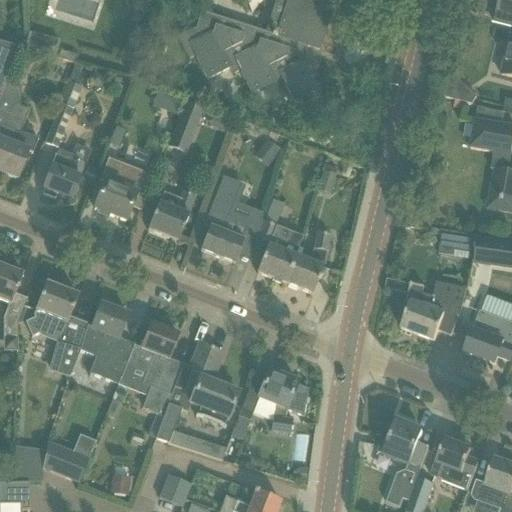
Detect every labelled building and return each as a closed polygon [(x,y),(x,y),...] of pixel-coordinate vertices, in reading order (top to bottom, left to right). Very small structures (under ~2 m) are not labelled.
[(284,87),(296,110),(319,98),(302,64),(307,49),(319,53),(334,4),(323,0),(275,0),(264,34),(197,13),(197,14),(200,15),(196,30),(177,40),(188,62),(194,59),(207,84),(230,72),(232,76),(239,73),(252,98),(276,85),(279,90),(284,87)] [(511,0),(499,0),(496,14),(511,17),(511,33),(501,77),(511,79),(511,0)] [(27,35),(23,52),(55,60),(59,43),(27,35)] [(0,98),(6,83),(5,83),(18,51),(0,45),(0,98)] [(44,145),(57,151),(86,78),(80,75),(83,68),(75,65),(58,106),(60,107),(44,145)] [(94,75),(88,80),(90,88),(97,91),(103,86),(102,78),(94,75)] [(444,99),(444,100),(456,102),(468,106),(472,107),(477,99),(446,92),(444,99)] [(20,135),(28,113),(0,101),(0,175),(17,182),(24,163),(27,153),(32,155),(38,142),(20,135)] [(456,102),(453,110),(465,113),(468,106),(456,102)] [(167,149),(186,157),(203,113),(185,105),(167,149)] [(472,140),(470,151),(490,154),(494,155),(491,171),(495,172),(494,176),(487,211),(495,213),(511,215),(511,129),(475,123),(475,127),(472,140)] [(115,130),(108,147),(118,151),(125,134),(115,130)] [(267,142),(260,151),(274,161),(280,152),(267,142)] [(56,196),(71,202),(78,184),(80,180),(78,180),(84,166),(71,161),(73,158),(58,152),(51,169),(49,173),(42,192),(44,192),(43,196),(54,200),(56,196)] [(104,185),(94,212),(98,213),(97,216),(107,220),(108,217),(125,224),(130,210),(140,214),(154,180),(149,178),(138,174),(107,161),(99,183),(104,185)] [(316,193),(330,197),(337,171),(324,167),(316,193)] [(208,235),(200,254),(234,267),(237,260),(241,249),(249,229),(227,221),(240,188),(222,180),(203,229),(209,231),(208,235)] [(147,233),(178,244),(185,226),(188,218),(187,218),(195,199),(182,194),(179,201),(163,195),(159,206),(158,206),(147,233)] [(256,276),(284,287),(295,259),(294,258),(302,239),(276,229),(278,224),(268,220),(266,225),(263,224),(257,240),(269,244),(263,257),(256,276)] [(439,249),(468,253),(470,240),(441,235),(439,249)] [(295,259),(284,287),(313,298),(323,270),(327,254),(330,238),(317,236),(314,252),(310,265),(295,259)] [(479,242),(475,265),(507,270),(508,270),(511,247),(479,242)] [(0,302),(9,307),(3,320),(3,341),(17,341),(17,325),(27,301),(15,296),(22,278),(0,267),(0,302)] [(387,282),(385,291),(396,293),(398,284),(387,282)] [(410,305),(401,331),(434,343),(438,333),(451,338),(459,320),(465,292),(435,285),(433,298),(422,296),(424,289),(410,286),(406,304),(410,305)] [(34,321),(25,325),(31,340),(38,336),(39,339),(54,345),(56,345),(78,351),(85,328),(69,321),(69,320),(70,317),(78,298),(46,286),(38,304),(35,313),(33,318),(34,321)] [(88,377),(117,389),(126,367),(134,346),(119,341),(128,318),(100,307),(91,330),(85,328),(78,351),(96,359),(88,377)] [(472,337),(465,355),(495,366),(497,359),(510,363),(511,359),(511,326),(480,315),(473,332),(472,337)] [(134,347),(126,367),(146,375),(141,387),(153,391),(149,401),(145,413),(155,417),(147,439),(154,441),(183,367),(169,361),(178,338),(150,327),(143,346),(141,350),(134,348),(134,347)] [(183,367),(154,441),(155,442),(167,446),(221,464),(226,451),(173,434),(181,413),(187,415),(190,406),(199,410),(198,418),(208,422),(225,428),(228,421),(231,415),(238,396),(211,385),(222,356),(212,352),(212,351),(200,346),(192,364),(190,370),(183,367)] [(271,434),(290,436),(292,423),(285,422),(286,413),(303,420),(308,392),(296,388),(297,385),(268,373),(260,392),(256,402),(275,410),(271,434)] [(231,438),(242,443),(257,405),(245,400),(231,438)] [(420,470),(422,471),(429,450),(418,446),(422,434),(396,424),(393,433),(388,431),(389,428),(379,427),(377,438),(380,438),(377,454),(408,466),(405,473),(404,473),(396,476),(386,505),(400,510),(402,501),(408,503),(420,470)] [(441,483),(468,494),(472,484),(479,465),(468,460),(471,452),(445,443),(437,462),(431,478),(441,482),(441,483)] [(45,454),(42,472),(72,484),(77,487),(79,484),(88,462),(47,445),(45,454)] [(14,450),(14,486),(27,486),(28,486),(28,485),(41,485),(41,472),(42,472),(45,454),(14,450)] [(472,495),(471,497),(472,499),(473,501),(475,503),(478,504),(499,511),(511,511),(511,494),(511,495),(511,493),(511,467),(493,461),(487,480),(485,486),(476,482),(472,495)] [(293,475),(292,483),(305,485),(307,471),(299,470),(293,475)] [(111,478),(109,496),(127,498),(129,480),(111,478)] [(167,478),(158,501),(181,511),(191,487),(167,478)] [(406,511),(425,511),(434,488),(417,482),(406,511)] [(0,506),(20,507),(20,511),(27,511),(27,486),(14,486),(0,486),(0,506)] [(247,508),(224,500),(219,511),(278,511),(281,505),(262,498),(252,495),(247,508)]
